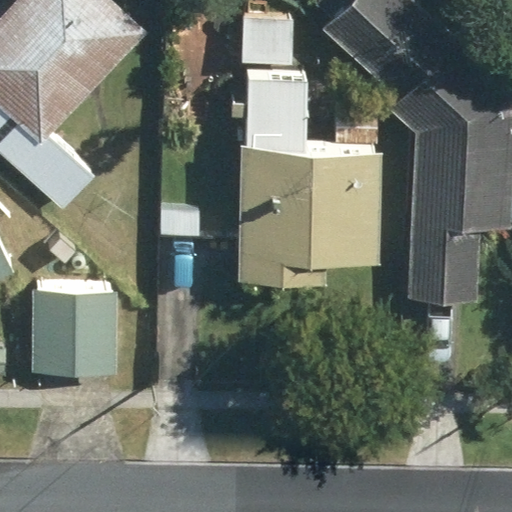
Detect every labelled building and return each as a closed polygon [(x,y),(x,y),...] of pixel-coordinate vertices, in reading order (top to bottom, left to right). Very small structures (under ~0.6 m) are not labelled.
[(0,0),(0,108),(32,136),(132,19),(109,0),(0,0)] [(400,293),(466,296),(469,219),(496,220),(502,85),(409,0),(331,0),(314,21),(390,90),(380,101),(404,126),(400,293)] [(237,10),(234,57),(284,60),(287,13),(237,10)] [(226,274),(311,276),(311,253),(363,253),(364,139),(301,138),(301,70),(235,69),(232,137),(228,138),(226,274)] [(156,231),(195,232),(196,204),(156,203),(156,231)] [(28,367),(105,367),(105,282),(27,282),(28,367)]
